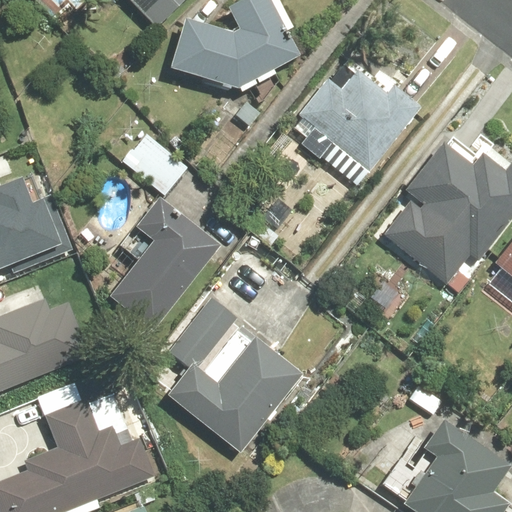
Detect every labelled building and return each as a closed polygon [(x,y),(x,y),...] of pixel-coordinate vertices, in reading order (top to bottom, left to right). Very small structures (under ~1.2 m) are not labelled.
[(130,0),(156,27),(185,0),(130,0)] [(241,87),(299,55),(269,0),(235,0),(227,5),(239,28),(234,31),(184,16),(170,67),(241,87)] [(326,77),(295,117),(300,120),(293,129),(304,137),(299,144),(319,159),(331,144),(368,173),(420,106),(394,86),(389,92),(357,68),(341,89),(326,77)] [(188,162),(146,130),(123,160),(164,192),(188,162)] [(410,201),(383,235),(445,284),(469,254),(479,261),(511,220),(511,159),(504,169),(482,151),(472,164),(444,142),(405,189),(424,204),(420,209),(410,201)] [(0,266),(7,264),(10,270),(74,245),(53,192),(30,202),(19,175),(0,182),(0,266)] [(327,228),(276,189),(251,223),(302,261),(327,228)] [(152,331),(219,244),(154,195),(132,223),(152,239),(108,297),(152,331)] [(511,238),(494,261),(511,275),(511,238)] [(188,366),(166,392),(240,452),(303,375),(257,337),(218,384),(195,365),(235,316),(210,296),(167,349),(188,366)] [(0,390),(90,355),(68,301),(50,309),(45,297),(0,315),(0,390)] [(27,470),(0,480),(0,511),(88,511),(100,508),(98,502),(157,480),(137,425),(123,431),(109,395),(88,403),(86,399),(44,415),(56,448),(23,460),(27,470)] [(414,485),(402,502),(417,511),(502,511),(509,503),(492,491),(511,464),(443,417),(422,447),(435,455),(423,472),(419,469),(410,482),(414,485)] [(150,511),(147,502),(121,511),(150,511)]
